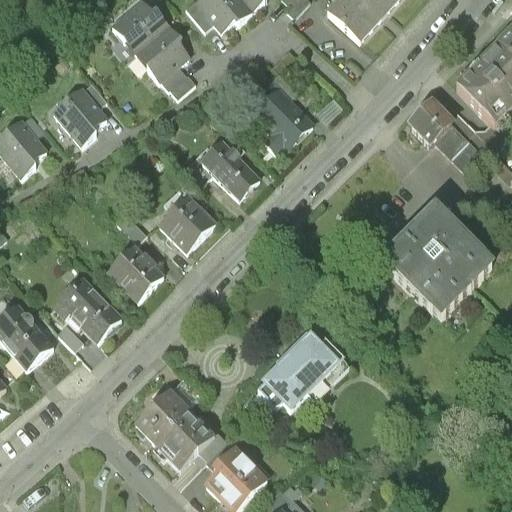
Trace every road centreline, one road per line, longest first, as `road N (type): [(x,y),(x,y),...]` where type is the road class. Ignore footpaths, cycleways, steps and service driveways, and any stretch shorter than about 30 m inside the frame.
road 1 (residential): [(478,0),(86,417)]
road 2 (residential): [(86,417),(180,511)]
